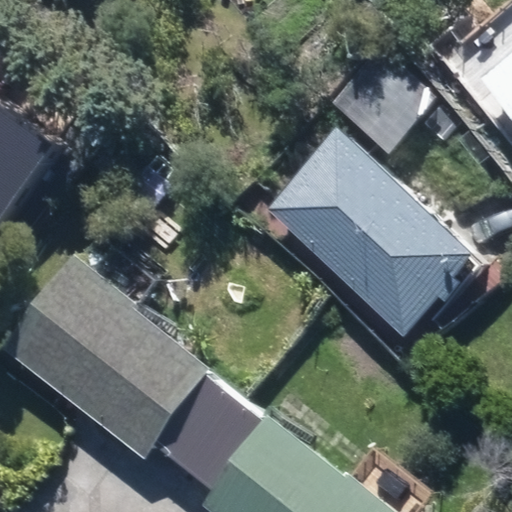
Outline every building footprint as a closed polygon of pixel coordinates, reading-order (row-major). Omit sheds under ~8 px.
[(511,46),(474,77),(511,123),(511,46)] [(0,218),(53,146),(0,107),(0,218)] [(259,208),(396,333),(430,296),(438,304),(471,268),(459,258),(465,252),(332,130),(259,208)] [(216,469),(275,395),(247,372),(252,366),(169,303),(173,299),(113,252),(37,348),(173,454),(182,442),(216,469)] [(275,395),(216,469),(242,489),(231,504),(241,511),(437,511),(309,412),(304,418),(275,395)]
